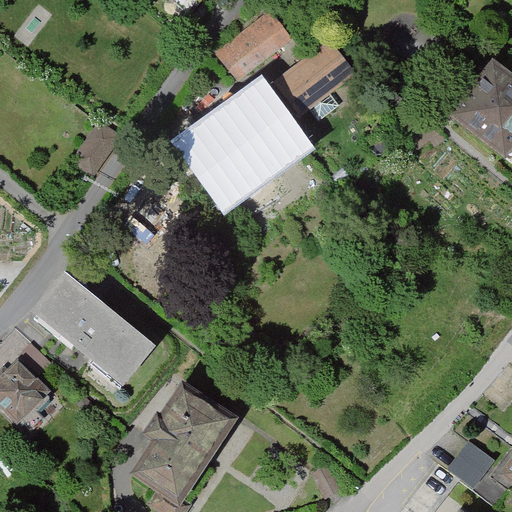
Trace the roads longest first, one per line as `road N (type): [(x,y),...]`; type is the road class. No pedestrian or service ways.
road 1 (residential): [(237,0),(65,234),(51,270),(0,325)]
road 2 (residential): [(356,511),(511,343)]
